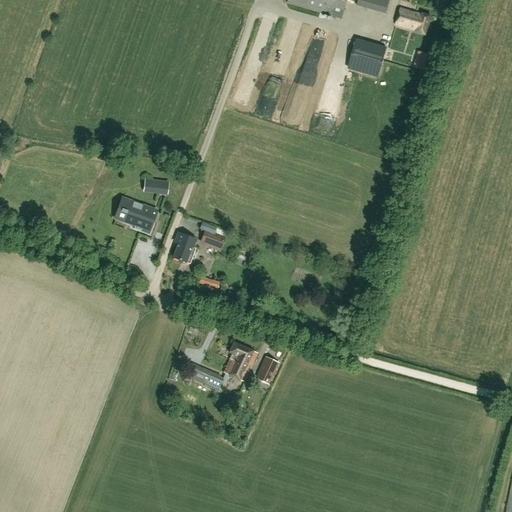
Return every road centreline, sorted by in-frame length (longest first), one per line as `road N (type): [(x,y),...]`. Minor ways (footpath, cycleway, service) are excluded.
road 1 (unclassified): [(366,361),(150,297),(0,235)]
road 2 (track): [(511,398),(366,361)]
